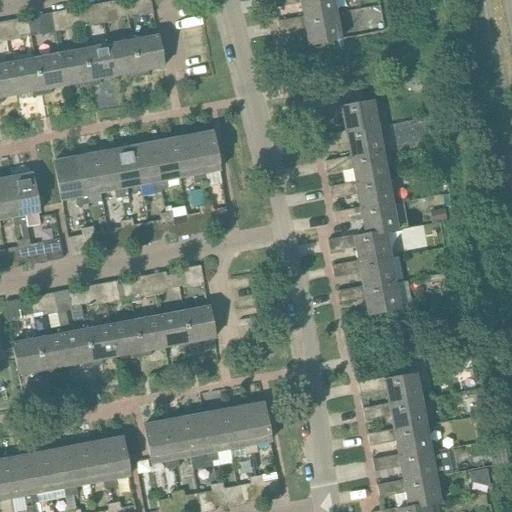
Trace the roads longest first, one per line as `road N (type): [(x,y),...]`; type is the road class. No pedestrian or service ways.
road 1 (residential): [(0,290),(286,234)]
road 2 (residential): [(329,504),(286,234)]
road 3 (residential): [(286,234),(226,0)]
